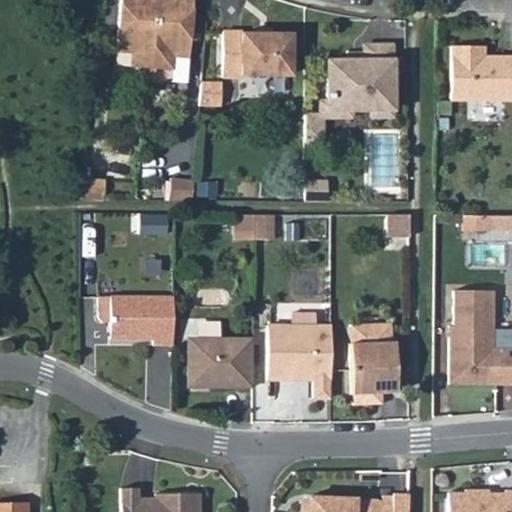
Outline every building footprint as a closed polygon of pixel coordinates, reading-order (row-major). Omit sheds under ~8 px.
[(149,72),(154,0),(118,0),(114,57),(129,59),(128,71),(149,72)] [(154,0),(149,72),(171,74),(172,62),(187,63),(191,0),(154,0)] [(267,37),(258,37),(240,36),(240,34),(221,34),(221,79),(240,79),(240,77),(289,77),(289,37),(267,37)] [(391,119),(391,46),(364,46),(364,55),(364,61),(348,61),(325,61),(325,102),(325,112),(349,112),(370,112),(370,119),(391,119)] [(483,57),(483,47),(449,47),(449,102),(511,102),(511,57),(490,59),(490,57),(483,57)] [(198,104),(217,106),(219,82),(200,80),(198,104)] [(349,119),(349,112),(325,112),(325,102),(318,102),(318,116),(304,116),(304,137),(322,137),(322,119),(349,119)] [(103,182),(80,180),(79,202),(102,203),(103,182)] [(166,204),(190,205),(191,184),(168,182),(166,204)] [(302,184),(302,204),(320,204),(320,184),(302,184)] [(408,214),(387,214),(388,237),(409,237),(408,214)] [(252,243),(252,217),(231,217),(231,243),(252,243)] [(271,243),(272,217),(252,217),(252,243),(271,243)] [(511,217),(474,217),(474,232),(511,232),(511,217)] [(447,327),(447,338),(446,385),(511,385),(511,349),(491,350),(491,292),(451,291),(451,327),(447,327)] [(171,346),(172,301),(96,300),(95,317),(98,322),(102,325),(107,326),(107,343),(151,343),(151,349),(151,346),(171,346)] [(312,312),(290,312),(290,324),(311,324),(312,312)] [(328,396),(328,324),(311,324),(290,324),(264,324),(264,379),(309,379),(309,396),(328,396)] [(349,342),(389,343),(390,324),(350,324),(349,342)] [(251,389),(251,341),(186,340),(185,388),(251,389)] [(392,343),(389,343),(349,342),(347,342),(346,395),(348,395),(376,395),(392,395),(392,343)] [(376,395),(348,395),(348,405),(375,405),(376,395)] [(463,493),(446,493),(445,511),(511,511),(511,490),(503,490),(502,493),(487,493),(480,493),(477,490),(463,490),(463,493)] [(137,491),(119,491),(119,505),(134,505),(134,501),(137,501),(137,491)] [(392,495),(390,511),(405,511),(406,496),(392,495)] [(134,501),(134,505),(133,511),(197,511),(197,497),(152,497),(152,501),(137,501),(134,501)] [(296,511),(303,511),(304,498),(297,504),(296,511)] [(386,511),(387,501),(304,498),(303,511),(386,511)]
